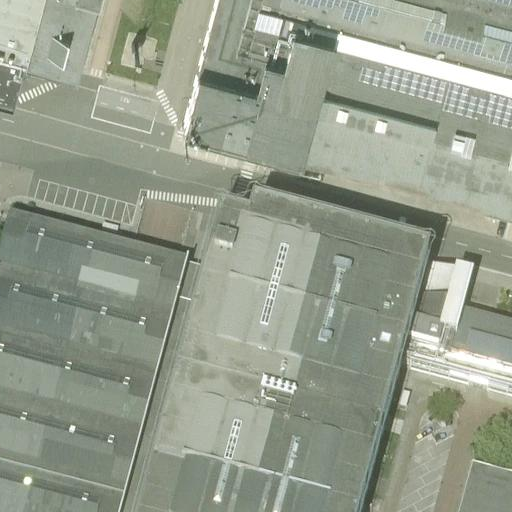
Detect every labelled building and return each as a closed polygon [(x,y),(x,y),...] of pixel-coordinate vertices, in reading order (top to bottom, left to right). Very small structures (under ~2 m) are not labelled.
[(0,0),(0,98),(12,101),(25,52),(74,66),(91,0),(0,0)] [(511,0),(216,0),(183,124),(511,211),(511,0)] [(8,224),(0,255),(0,511),(142,511),(204,276),(8,224)] [(361,511),(399,369),(404,349),(424,354),(426,346),(436,349),(445,318),(454,280),(248,226),(245,240),(233,237),(216,232),(204,276),(142,511),(361,511)] [(426,346),(424,354),(404,349),(399,369),(511,398),(511,333),(473,323),(473,325),(445,318),(436,349),(426,346)] [(460,511),(511,511),(511,490),(469,480),(460,511)]
